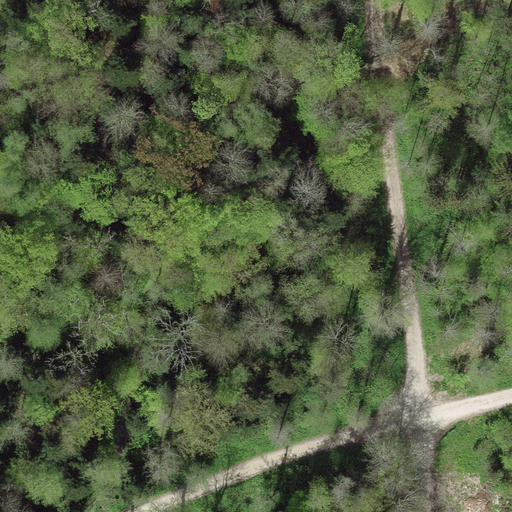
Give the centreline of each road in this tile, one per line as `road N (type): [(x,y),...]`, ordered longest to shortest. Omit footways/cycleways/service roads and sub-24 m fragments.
road 1 (track): [(375,0),(371,55),(436,412),(428,511)]
road 2 (track): [(139,511),(256,462),(511,394)]
